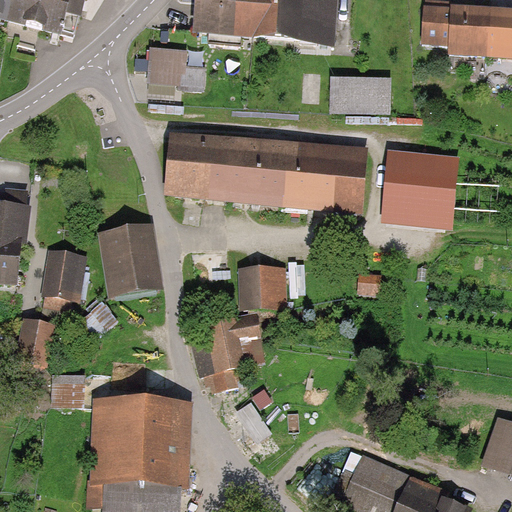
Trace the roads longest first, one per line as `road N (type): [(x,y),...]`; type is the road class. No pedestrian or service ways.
road 1 (unclassified): [(99,55),(140,138),(157,201),(188,387),(209,438),(284,511)]
road 2 (unclassified): [(99,55),(0,122)]
